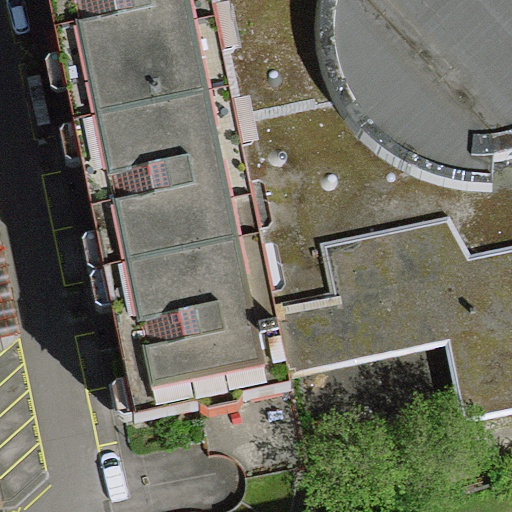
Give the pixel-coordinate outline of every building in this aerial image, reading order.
[(48,0),(76,131),(233,100),(212,0),(48,0)] [(511,0),(212,0),(233,100),(248,173),(263,247),(278,321),(291,382),(448,348),(464,427),(476,424),(511,416),(511,0)] [(91,206),(248,173),(233,100),(76,131),(91,206)] [(107,280),(263,247),(248,173),(91,206),(107,280)] [(123,353),(278,321),(263,247),(107,280),(123,353)] [(123,353),(137,424),(293,393),(291,382),(278,321),(123,353)] [(240,505),(228,511),(291,511),(295,506),(296,470),(247,480),(247,494),(240,505)]
